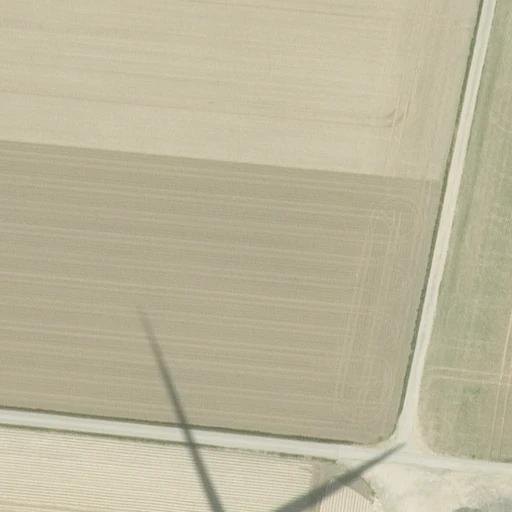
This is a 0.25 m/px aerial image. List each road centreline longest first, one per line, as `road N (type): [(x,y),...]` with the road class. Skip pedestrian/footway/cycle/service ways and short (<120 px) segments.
road 1 (track): [(491,0),(396,511)]
road 2 (unclassified): [(511,474),(0,420)]
